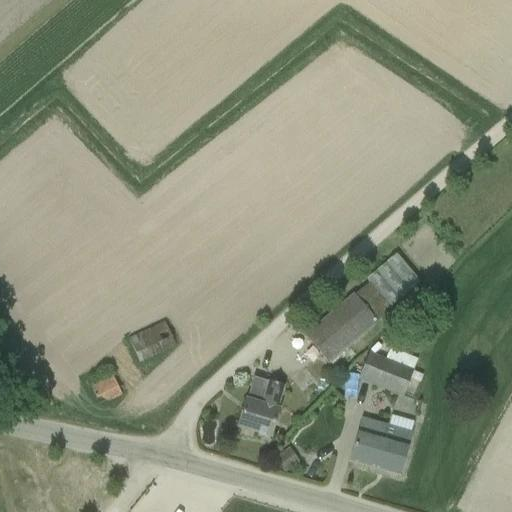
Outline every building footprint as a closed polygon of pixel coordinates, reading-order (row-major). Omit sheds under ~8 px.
[(329,367),(378,325),(353,295),(304,337),(329,367)] [(166,330),(130,346),(138,365),(174,349),(166,330)] [(412,372),(408,370),(412,359),(390,350),(385,361),(369,355),(359,381),(402,398),(412,372)] [(238,429),(270,439),(279,409),(277,409),(284,388),(268,383),(268,384),(253,379),(238,429)] [(121,398),(113,380),(91,390),(100,408),(121,398)] [(349,463),(399,477),(411,434),(361,420),(349,463)] [(284,475),(299,464),(290,450),(274,461),(284,475)]
